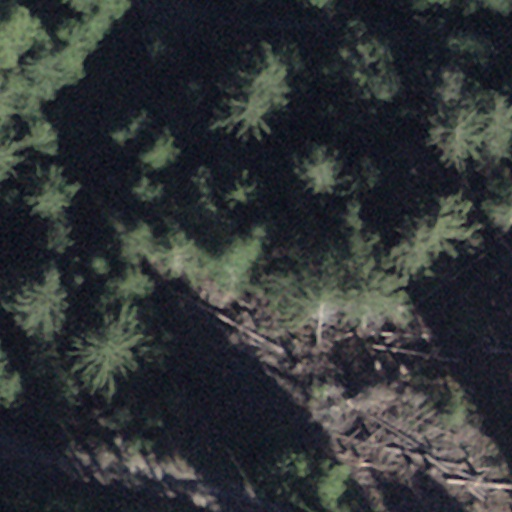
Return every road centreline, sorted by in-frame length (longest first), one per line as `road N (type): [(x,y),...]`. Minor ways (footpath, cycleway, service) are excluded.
road 1 (track): [(511,46),(408,29),(206,20),(153,0)]
road 2 (track): [(0,448),(204,489),(259,511)]
